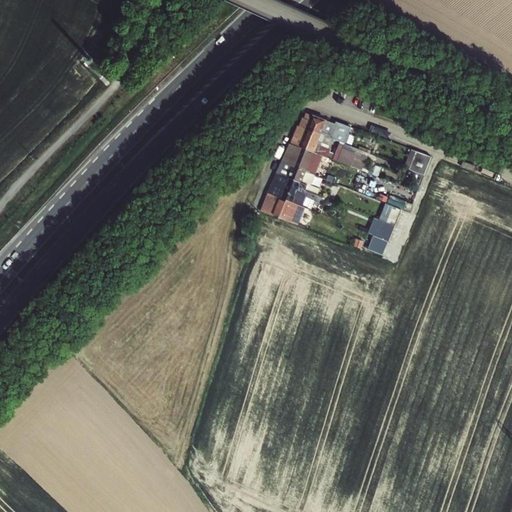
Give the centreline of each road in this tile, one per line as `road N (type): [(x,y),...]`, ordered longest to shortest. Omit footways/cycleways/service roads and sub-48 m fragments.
road 1 (trunk): [(0,319),(159,143),(311,0)]
road 2 (trunk): [(269,0),(156,108),(0,279)]
road 3 (residential): [(511,176),(312,100),(290,117),(257,206)]
road 4 (unclassified): [(248,0),(511,130)]
road 5 (track): [(0,226),(143,54),(163,0)]
